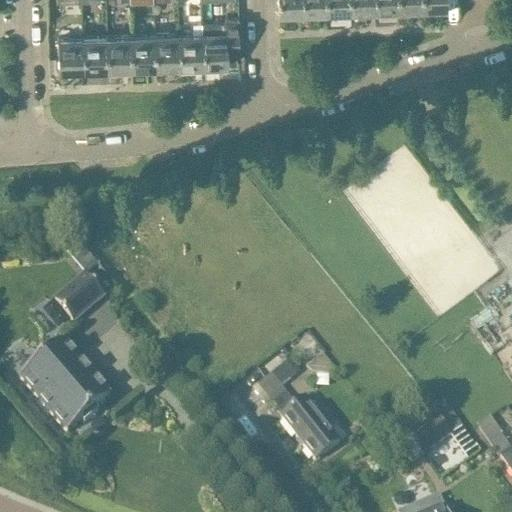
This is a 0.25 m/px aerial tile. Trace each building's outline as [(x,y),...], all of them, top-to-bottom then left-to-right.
[(302,14),(301,0),(276,0),(277,15),(302,14)] [(326,13),(325,0),(301,0),(302,14),(326,13)] [(350,12),(349,0),(325,0),(326,13),(350,12)] [(374,11),(374,0),(349,0),(350,12),(374,11)] [(398,11),(397,0),(374,0),(374,11),(398,11)] [(422,10),(421,0),(397,0),(398,11),(422,10)] [(421,0),(422,10),(447,9),(446,0),(421,0)] [(239,54),(238,17),(226,17),(226,22),(203,22),(203,32),(201,32),(203,67),(227,66),(227,54),(239,54)] [(203,67),(201,32),(177,33),(179,68),(203,67)] [(179,68),(177,33),(153,34),(154,68),(179,68)] [(154,68),(153,34),(129,35),(130,69),(154,68)] [(130,69),(129,35),(105,36),(106,70),(130,69)] [(82,71),(81,36),(57,37),(58,72),(82,71)] [(106,70),(105,36),(81,36),(82,71),(106,70)] [(102,298),(84,277),(53,302),(72,324),(102,298)] [(482,325),(472,332),(490,357),(500,350),(482,325)] [(66,435),(81,422),(83,425),(96,413),(94,411),(109,399),(61,343),(36,363),(34,361),(21,373),(23,375),(19,379),(66,435)] [(279,369),(269,376),(279,389),(289,381),(291,385),(300,378),(290,366),(282,372),(279,369)] [(292,402),(285,393),(272,403),(279,412),(292,402)] [(330,431),(336,426),(323,410),(317,415),(305,399),(280,418),(315,462),(339,443),(330,431)] [(414,434),(410,438),(423,456),(427,453),(446,440),(448,438),(435,420),(419,431),(414,434)] [(511,450),(510,452),(489,421),(479,428),(511,476),(511,450)] [(444,511),(438,498),(404,511),(444,511)]
